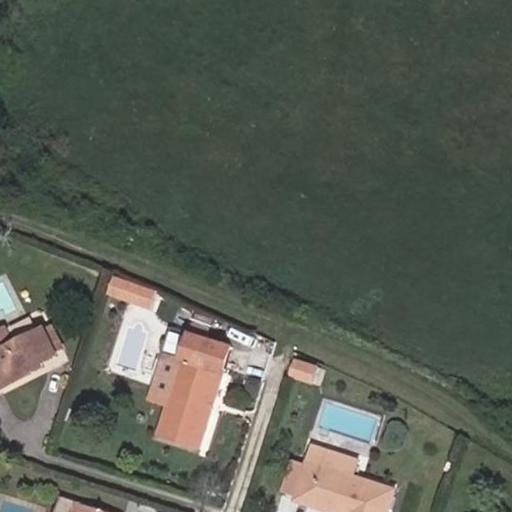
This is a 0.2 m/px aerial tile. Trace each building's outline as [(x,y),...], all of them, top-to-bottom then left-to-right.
[(136,304),(143,287),(121,280),(114,297),(136,304)] [(152,310),(158,293),(143,287),(136,304),(152,310)] [(26,369),(58,353),(46,329),(15,344),(7,329),(0,332),(0,391),(29,377),(26,369)] [(255,342),(258,333),(248,329),(245,339),(255,342)] [(202,451),(236,347),(192,333),(183,360),(167,355),(152,402),(170,408),(160,437),(202,451)] [(272,360),(278,342),(258,333),(255,342),(251,355),(260,359),(267,360),(272,360)] [(29,377),(46,369),(43,364),(59,356),(58,353),(26,369),(29,377)] [(313,383),(318,367),(297,360),(292,376),(313,383)] [(390,511),(398,491),(355,477),(359,462),(314,447),(308,467),(299,495),(297,501),(330,511),(390,511)] [(299,495),(308,467),(294,463),(284,491),(299,495)] [(81,511),(83,507),(66,501),(61,511),(81,511)]
